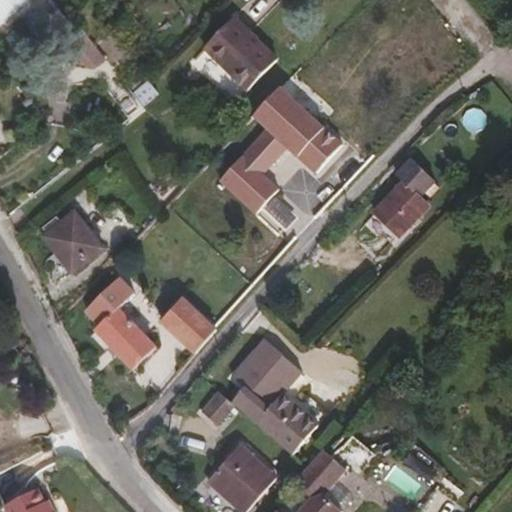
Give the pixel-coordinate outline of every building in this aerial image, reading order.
[(79,31),(52,0),(0,0),(0,25),(24,4),(39,22),(47,13),(70,41),(80,32),(79,31)] [(126,85),(93,40),(80,52),(111,96),(126,85)] [(251,88),(209,46),(178,76),(220,118),(251,88)] [(271,101),(281,87),(268,79),(259,93),(271,101)] [(143,108),(132,92),(126,85),(111,96),(128,120),(143,108)] [(423,205),(416,198),(431,181),(410,161),(395,177),(402,185),(372,216),(394,237),(423,205)] [(71,273),(102,248),(73,212),(42,237),(71,273)] [(152,347),(117,310),(133,295),(117,278),(84,311),(98,326),(94,330),(130,370),(152,347)] [(213,330),(180,298),(160,322),(193,353),(213,330)] [(279,395),(299,374),(262,342),(230,378),(244,391),(231,406),(233,409),(289,455),(325,413),(341,425),(368,394),(349,377),(322,410),(304,395),(294,408),(279,395)] [(216,427),(233,409),(231,406),(219,396),(202,415),(216,427)] [(238,511),(245,511),(273,478),(236,448),(205,484),(238,511)] [(321,495),(343,469),(321,449),(304,468),(292,482),(310,498),(298,511),(276,511),(271,507),(266,511),(339,511),(340,511),(321,495)] [(49,511),(46,511),(42,511),(37,500),(30,487),(0,502),(0,507),(2,511),(49,511)] [(46,511),(49,511),(43,498),(37,500),(42,511),(46,511)]
